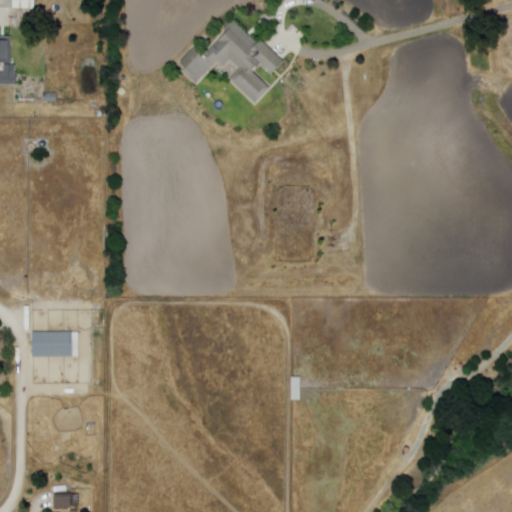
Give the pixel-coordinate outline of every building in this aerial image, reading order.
[(14,9),(14,0),(36,0),(36,10),(14,9)] [(198,84),(219,62),(225,68),(232,61),(241,70),(232,80),(257,104),(271,89),(255,73),(262,65),(273,75),(285,62),(262,40),(259,44),(234,21),(225,30),(228,33),(210,52),(201,43),(182,64),(187,69),(184,72),(198,84)] [(0,37),(13,38),(12,65),(17,65),(16,73),(18,73),(18,86),(0,85),(0,37)] [(44,103),(44,94),(58,94),(58,103),(44,103)] [(33,331),(73,331),(74,355),(34,356),(33,331)] [(293,401),(293,378),(302,378),(302,401),(293,401)] [(55,509),(55,495),(73,495),(73,509),(55,509)]
